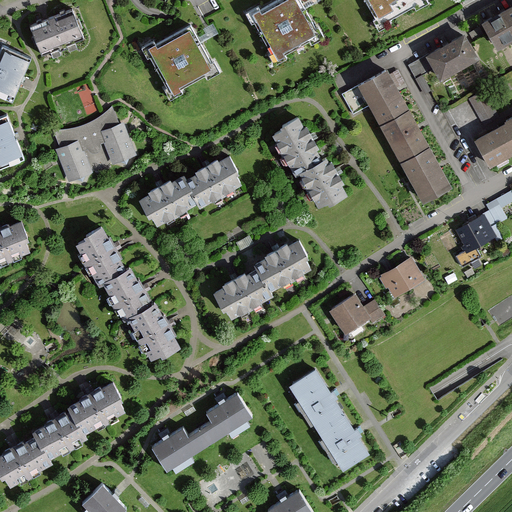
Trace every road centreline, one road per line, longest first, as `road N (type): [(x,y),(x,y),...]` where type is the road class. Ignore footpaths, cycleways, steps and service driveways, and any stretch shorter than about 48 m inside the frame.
road 1 (residential): [(367,511),(511,374)]
road 2 (residential): [(327,289),(476,197)]
road 3 (residential): [(476,197),(394,49)]
